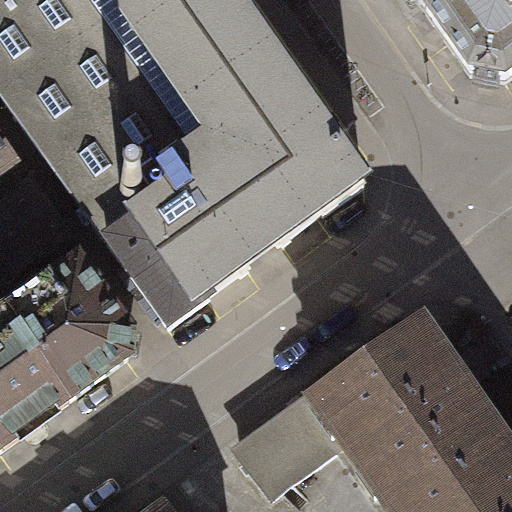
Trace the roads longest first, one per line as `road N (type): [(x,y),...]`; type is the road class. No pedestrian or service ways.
road 1 (residential): [(42,511),(462,203)]
road 2 (residential): [(320,0),(462,203)]
